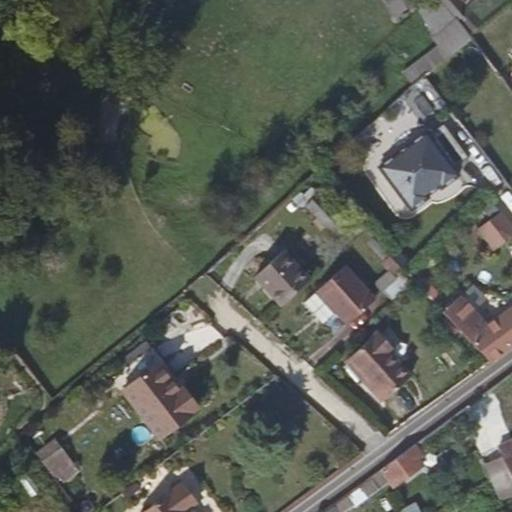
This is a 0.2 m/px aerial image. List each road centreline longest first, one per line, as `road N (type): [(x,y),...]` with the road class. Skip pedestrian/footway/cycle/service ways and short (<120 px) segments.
road 1 (residential): [(511,351),(289,511)]
road 2 (track): [(67,511),(13,434),(50,406),(0,340)]
